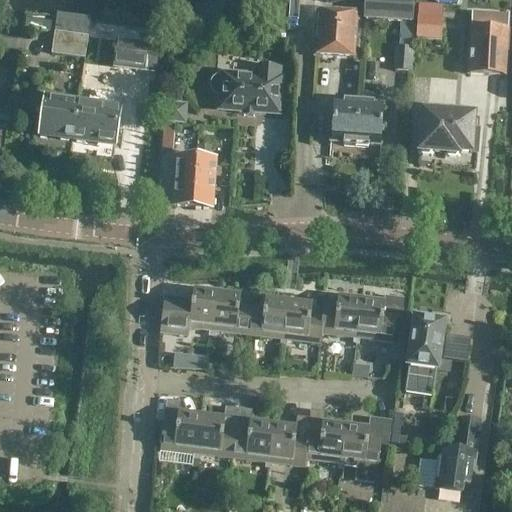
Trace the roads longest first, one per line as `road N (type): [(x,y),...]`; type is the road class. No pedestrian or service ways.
road 1 (residential): [(155,236),(149,384),(386,393)]
road 2 (residential): [(155,236),(328,230),(511,251)]
road 3 (residential): [(0,217),(155,236)]
